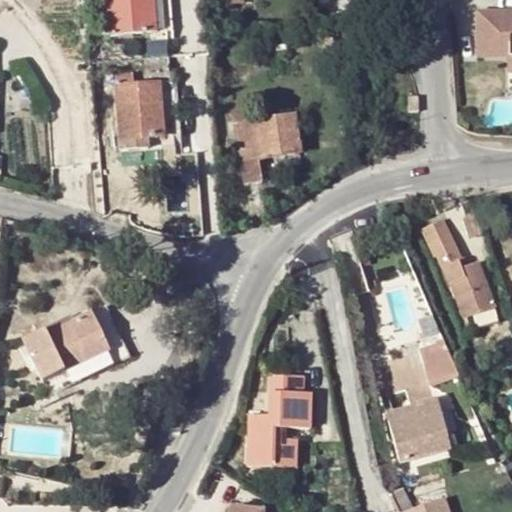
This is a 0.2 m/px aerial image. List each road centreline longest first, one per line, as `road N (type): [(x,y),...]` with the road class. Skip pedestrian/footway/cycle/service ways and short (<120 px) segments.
road 1 (residential): [(313,219),(368,511)]
road 2 (residential): [(0,197),(125,223),(267,273)]
road 3 (tertiary): [(267,273),(160,511)]
road 4 (unknown): [(192,247),(197,0)]
road 5 (residential): [(430,0),(442,170)]
road 6 (tertiary): [(442,170),(375,186),(313,219)]
